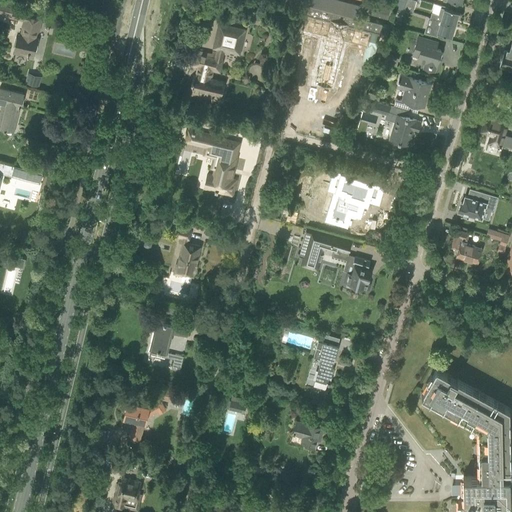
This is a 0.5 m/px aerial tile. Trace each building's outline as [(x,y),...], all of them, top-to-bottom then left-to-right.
[(14,2),(5,0),(0,0),(0,14),(24,20),(20,35),(18,35),(17,38),(15,37),(14,45),(15,46),(14,53),(31,57),(33,51),(35,51),(38,38),(35,37),(37,26),(39,26),(41,17),(21,12),(21,10),(19,9),(17,10),(16,11),(12,10),(14,2)] [(288,0),(309,5),(359,17),(363,2),(363,0),(288,0)] [(415,0),(405,0),(403,9),(412,12),(415,0)] [(368,15),(388,20),(391,10),(371,4),(368,15)] [(250,7),(246,21),(259,24),(263,10),(250,7)] [(458,12),(448,10),(440,7),(438,14),(431,12),(430,18),(432,18),(433,18),(454,24),(458,12)] [(303,30),(326,34),(316,81),(334,85),(344,40),(365,44),(362,59),(374,62),(381,30),(307,14),(303,30)] [(433,18),(432,18),(430,26),(433,26),(431,34),(437,36),(438,33),(451,37),(454,24),(433,18)] [(211,55),(200,52),(197,65),(201,66),(198,76),(194,75),(190,93),(218,100),(223,82),(210,79),(212,69),(219,71),(221,60),(220,60),(223,49),(238,53),(244,30),(219,24),(214,47),(218,48),(217,53),(212,52),(211,55)] [(382,25),(379,37),(386,39),(389,27),(382,25)] [(418,37),(414,50),(412,54),(418,56),(417,61),(425,63),(424,68),(434,71),(435,66),(436,66),(441,50),(431,48),(433,41),(418,37)] [(504,51),(499,67),(505,68),(504,70),(511,72),(511,42),(509,49),(507,49),(506,51),(504,51)] [(30,73),(27,83),(36,86),(40,76),(30,73)] [(395,98),(393,106),(405,110),(407,110),(409,103),(424,108),(424,107),(423,106),(427,91),(429,91),(431,83),(409,77),(408,76),(408,77),(400,75),(396,87),(406,90),(403,101),(395,98)] [(23,93),(9,90),(0,87),(0,102),(3,103),(0,114),(0,127),(4,129),(4,130),(6,130),(6,129),(13,131),(18,107),(20,107),(23,93)] [(369,99),(380,102),(381,97),(380,96),(371,93),(369,99)] [(393,106),(380,102),(369,99),(367,98),(364,108),(386,114),(385,119),(395,122),(393,130),(390,139),(408,145),(412,130),(417,131),(420,122),(416,121),(416,120),(403,116),(405,110),(393,106)] [(499,146),(501,147),(501,146),(511,148),(511,136),(505,134),(509,121),(485,114),(481,129),(491,132),(488,142),(500,145),(499,146)] [(187,133),(185,141),(206,146),(207,146),(216,148),(215,154),(214,154),(213,156),(214,157),(211,167),(215,168),(213,175),(207,173),(207,174),(207,175),(205,186),(204,186),(204,187),(215,189),(214,190),(217,190),(231,194),(235,180),(231,179),(231,178),(231,177),(235,161),(229,160),(230,156),(224,154),(228,140),(227,140),(219,138),(210,135),(187,129),(186,133),(187,133)] [(343,177),(340,187),(340,189),(344,190),(338,210),(353,215),(359,195),(366,197),(369,185),(343,177)] [(468,215),(481,219),(484,209),(493,212),(497,198),(479,193),(477,201),(473,200),(464,197),(462,204),(461,204),(460,203),(457,212),(461,213),(460,217),(467,220),(468,215)] [(280,220),(289,222),(295,224),(299,211),(292,210),(283,207),(280,220)] [(151,217),(160,219),(162,212),(153,210),(151,217)] [(303,214),(298,219),(306,226),(311,221),(303,214)] [(178,228),(176,235),(181,237),(180,242),(183,243),(178,264),(176,263),(174,273),(182,275),(182,273),(192,276),(193,272),(194,273),(196,265),(195,265),(200,247),(186,243),(187,238),(189,239),(191,231),(178,228)] [(467,240),(469,233),(456,229),(451,247),(456,249),(457,248),(458,248),(456,256),(477,263),(481,248),(470,244),(463,242),(464,241),(461,241),(462,239),(467,240)] [(506,242),(509,235),(488,229),(486,235),(501,240),(506,242)] [(306,231),(299,256),(304,257),(303,262),(318,267),(323,249),(326,250),(328,244),(336,246),(334,252),(346,256),(350,243),(306,231)] [(506,242),(501,240),(497,251),(503,252),(506,242)] [(370,260),(360,257),(354,256),(352,263),(354,266),(352,273),(348,272),(345,282),(353,284),(352,288),(359,290),(360,286),(367,289),(369,283),(367,282),(371,270),(367,269),(370,260)] [(156,310),(163,312),(165,305),(157,304),(156,310)] [(165,305),(163,312),(181,316),(183,310),(165,305)] [(157,321),(149,354),(165,358),(170,332),(187,336),(191,321),(166,316),(165,323),(157,321)] [(246,322),(243,335),(250,336),(252,323),(246,322)] [(338,343),(340,337),(326,333),(325,339),(338,343)] [(321,358),(314,380),(313,386),(325,389),(327,384),(329,385),(334,368),(332,367),(338,345),(318,340),(313,356),(321,358)] [(173,359),(171,369),(179,371),(183,356),(174,354),(173,359)] [(500,511),(500,500),(511,500),(511,478),(511,479),(509,408),(436,368),(421,396),(478,427),(479,476),(463,476),(463,501),(461,501),(457,501),(458,511),(500,511)] [(163,399),(168,401),(171,389),(165,388),(163,399)] [(232,396),(228,410),(238,412),(241,402),(246,404),(247,400),(232,396)] [(128,402),(124,418),(133,420),(129,436),(139,439),(143,423),(144,423),(147,415),(148,415),(149,415),(150,415),(151,414),(157,410),(159,413),(165,409),(158,398),(152,402),(154,404),(149,408),(148,407),(148,405),(141,403),(140,405),(128,402)] [(307,422),(307,423),(296,419),(293,432),(303,435),(301,441),(314,445),(316,437),(319,438),(323,427),(307,422)] [(126,461),(115,458),(101,455),(99,464),(113,468),(113,470),(124,472),(126,461)] [(118,483),(115,495),(114,496),(113,496),(111,505),(124,508),(125,507),(137,510),(141,495),(138,494),(141,482),(122,478),(120,483),(118,483)]
